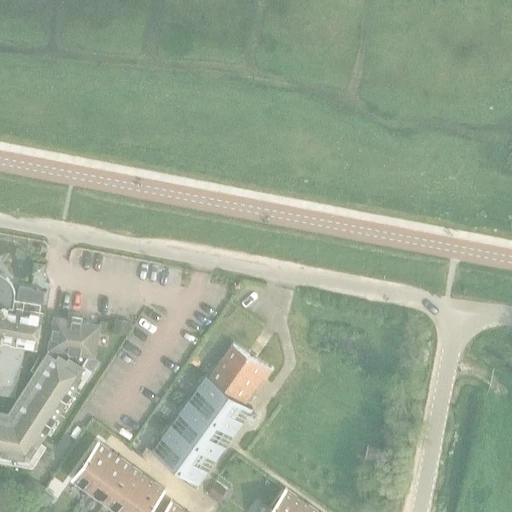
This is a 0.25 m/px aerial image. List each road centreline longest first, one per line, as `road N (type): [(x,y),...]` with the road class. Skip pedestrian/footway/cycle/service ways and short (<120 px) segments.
road 1 (tertiary): [(511,259),(0,160)]
road 2 (tertiary): [(0,222),(457,306)]
road 3 (tertiary): [(418,511),(457,306)]
